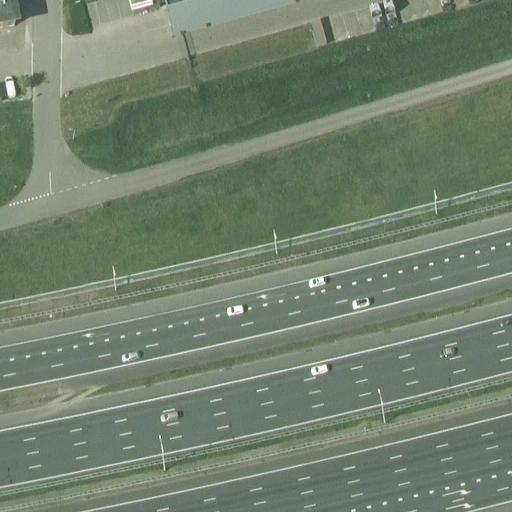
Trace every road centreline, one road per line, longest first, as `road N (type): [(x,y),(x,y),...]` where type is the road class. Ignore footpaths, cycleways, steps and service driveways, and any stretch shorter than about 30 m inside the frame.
road 1 (motorway): [(511,341),(0,460)]
road 2 (motorway): [(511,257),(0,375)]
road 3 (unclassified): [(48,208),(511,65)]
road 4 (motorway): [(288,511),(511,456)]
road 5 (unclassified): [(48,208),(49,0)]
